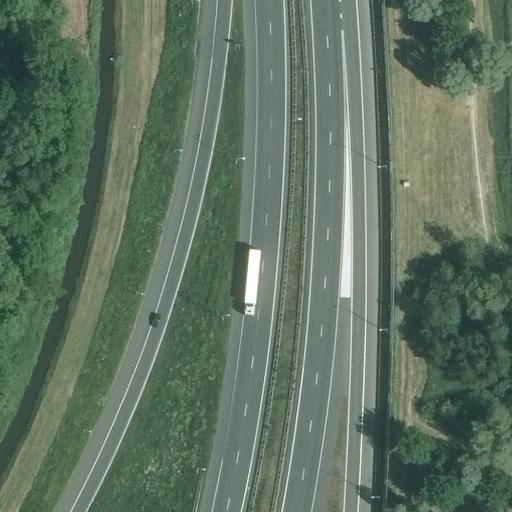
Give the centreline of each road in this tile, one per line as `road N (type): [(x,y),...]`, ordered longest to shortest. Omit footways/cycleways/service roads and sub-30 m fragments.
road 1 (motorway): [(225,0),(209,130),(166,301),(134,396),(80,511)]
road 2 (motorway): [(269,0),(269,200),(254,358),(227,511)]
road 3 (motorway): [(350,511),(359,299),(327,37)]
road 4 (motorway): [(297,511),(324,298),(327,37)]
